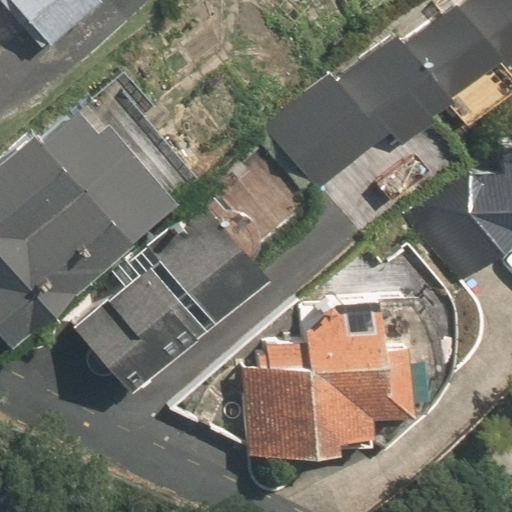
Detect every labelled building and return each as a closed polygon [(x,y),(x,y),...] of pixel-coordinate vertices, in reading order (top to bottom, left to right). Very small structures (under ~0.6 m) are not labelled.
[(9,0),(47,40),(91,0),(9,0)] [(396,140),(511,47),(511,0),(414,0),(334,65),(264,121),(316,187),(387,130),(396,140)] [(0,330),(6,338),(175,193),(105,113),(85,89),(0,161),(0,330)] [(511,235),(511,135),(495,136),(496,165),(466,166),(403,217),(456,281),(511,235)] [(258,264),(197,201),(73,321),(134,384),(258,264)] [(299,324),(302,359),(239,363),(246,450),(332,444),(332,434),(368,431),(368,411),(408,409),(403,338),(377,340),(375,324),(338,326),(336,304),(319,305),(299,324)]
